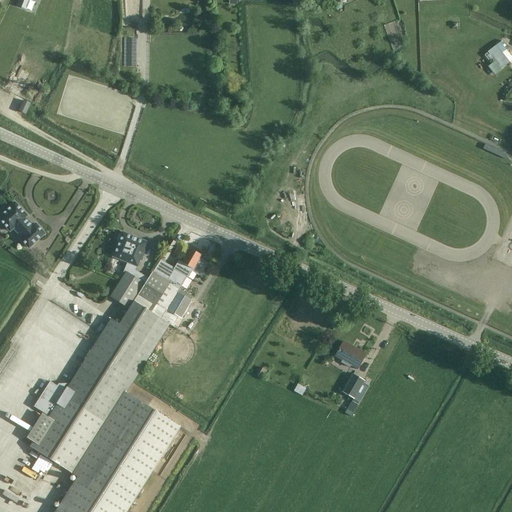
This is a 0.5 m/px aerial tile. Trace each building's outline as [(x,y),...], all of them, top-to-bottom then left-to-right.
[(19,0),(17,6),(27,10),(31,0),(19,0)] [(501,41),(495,46),(509,63),(511,60),(511,58),(505,50),(507,48),(501,41)] [(495,46),(486,53),(494,62),(500,70),(509,63),(495,46)] [(500,70),(494,62),(487,68),(493,76),(500,70)] [(31,104),(23,100),(18,111),(26,115),(31,104)] [(505,159),(506,157),(507,154),(502,152),(485,144),(483,149),(505,159)] [(20,239),(29,249),(45,234),(36,224),(33,226),(26,217),(27,216),(15,203),(0,216),(0,220),(10,232),(13,229),(21,237),(20,239)] [(111,295),(128,306),(139,287),(140,288),(147,277),(133,268),(135,264),(137,265),(146,240),(122,231),(112,255),(127,261),(123,271),(125,272),(111,295)] [(178,291),(187,277),(188,278),(191,272),(198,276),(201,271),(202,272),(208,262),(200,258),(201,255),(189,248),(180,263),(177,261),(172,269),(158,260),(150,273),(176,290),(178,291)] [(47,416),(28,447),(76,477),(53,511),(124,511),(127,508),(129,504),(178,426),(124,392),(167,324),(159,319),(176,290),(150,273),(147,277),(140,288),(118,324),(109,319),(96,340),(80,365),(63,391),(48,382),(32,407),(47,416)] [(178,291),(176,290),(159,319),(167,324),(170,325),(175,316),(182,320),(193,302),(190,300),(191,299),(178,291)] [(357,369),(365,354),(344,342),(336,356),(343,360),(341,363),(350,368),(351,365),(357,369)] [(351,402),(358,405),(369,386),(364,382),(365,381),(352,374),(342,392),(353,398),(351,402)] [(33,492),(24,488),(27,481),(12,473),(6,485),(30,497),(33,492)]
